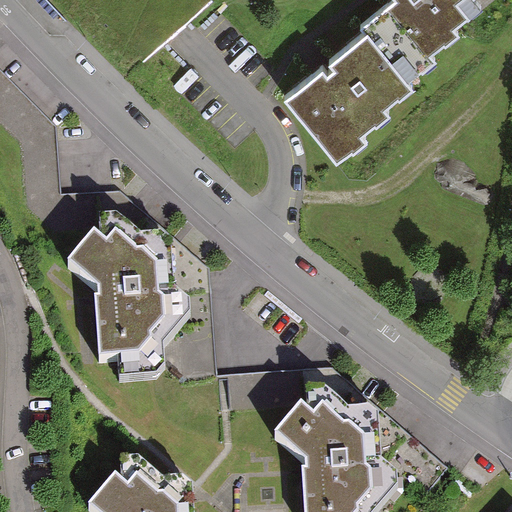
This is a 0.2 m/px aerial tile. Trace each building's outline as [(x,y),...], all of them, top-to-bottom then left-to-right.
[(387,0),(350,31),(355,38),(396,87),(432,58),(426,52),(478,10),(469,0),(387,0)] [(278,97),(328,161),(356,140),(350,132),(377,111),(373,105),(396,87),(355,38),(278,97)] [(58,130),(0,71),(0,126),(17,143),(18,209),(57,241),(96,239),(117,218),(138,247),(157,241),(173,251),(170,294),(188,314),(181,325),(188,377),(220,373),(213,275),(123,194),(61,194),(58,130)] [(121,356),(123,377),(161,374),(172,361),(173,336),(181,325),(188,314),(170,294),(173,251),(157,241),(138,247),(117,218),(96,239),(71,266),(102,297),(102,356),(121,356)] [(333,370),(231,376),(233,414),(291,411),(294,403),(316,396),(340,419),(363,414),(377,426),(377,453),(427,494),(448,471),(333,370)] [(291,411),(285,430),(314,460),(312,511),(379,511),(379,508),(398,495),(397,482),(377,466),(377,453),(377,426),(363,414),(340,419),(316,396),(294,403),(291,411)] [(197,511),(197,490),(141,451),(93,503),(105,511),(197,511)]
